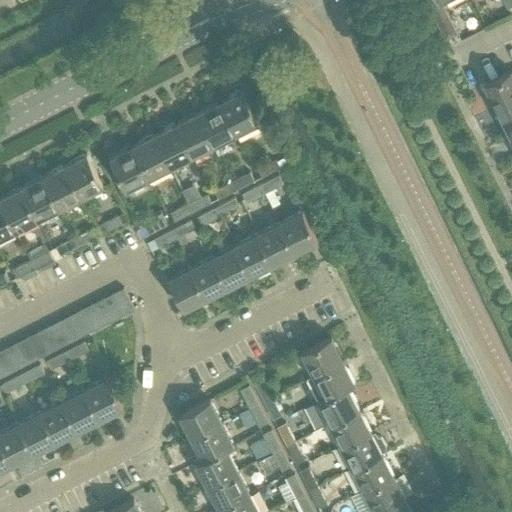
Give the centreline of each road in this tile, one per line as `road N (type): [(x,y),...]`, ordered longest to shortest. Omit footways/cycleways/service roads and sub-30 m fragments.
road 1 (residential): [(0,510),(144,435),(163,361),(329,276)]
road 2 (tertiary): [(0,125),(246,0)]
